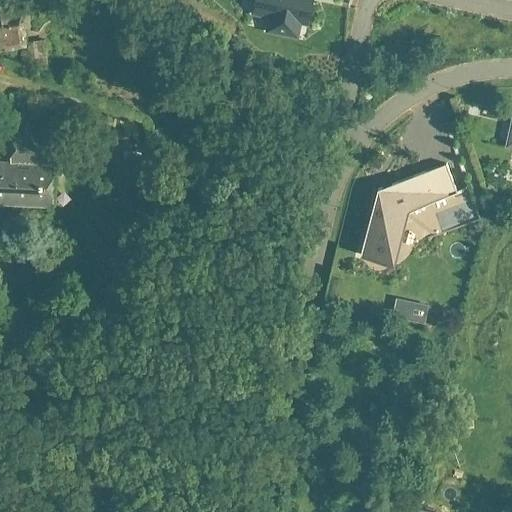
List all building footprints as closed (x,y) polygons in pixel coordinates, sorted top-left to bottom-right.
[(256,0),(254,13),(271,16),(268,30),(290,35),(293,21),(299,22),(307,24),(311,0),(256,0)] [(24,33),(21,12),(12,13),(10,2),(0,3),(0,49),(25,46),(23,33),(24,33)] [(47,64),(44,40),(28,42),(29,50),(23,51),(25,67),(47,64)] [(0,205),(52,208),(55,134),(12,132),(11,164),(0,164),(0,205)] [(102,141),(102,167),(112,167),(112,183),(125,183),(125,185),(138,185),(138,171),(130,171),(130,167),(127,167),(128,140),(112,140),(112,141),(102,141)] [(395,265),(410,209),(456,193),(446,164),(378,189),(360,256),(395,265)] [(430,320),(439,282),(428,280),(420,318),(430,320)]
